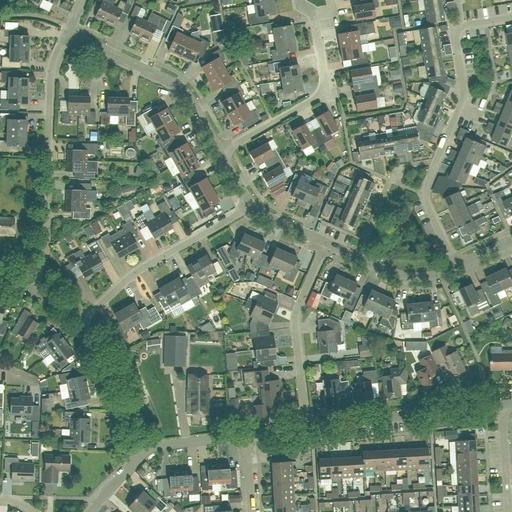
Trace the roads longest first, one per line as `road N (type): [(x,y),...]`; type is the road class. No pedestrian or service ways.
road 1 (residential): [(31,286),(47,245),(47,88),(63,27)]
road 2 (residential): [(455,263),(422,193),(464,95),(453,27),(462,25)]
road 3 (residential): [(76,321),(248,204)]
road 4 (residential): [(218,149),(183,87),(63,27)]
road 5 (residential): [(218,149),(319,97),(324,84),(312,16)]
road 6 (unclassified): [(306,428),(501,405)]
road 7 (residential): [(306,428),(293,318),(324,244)]
road 8 (residential): [(141,449),(106,360),(76,321)]
road 9 (residential): [(455,263),(425,277),(401,275),(324,244)]
